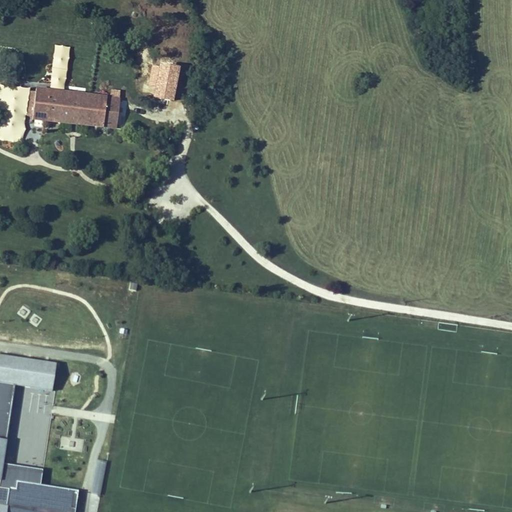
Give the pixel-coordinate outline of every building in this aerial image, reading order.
[(0,139),(21,143),(30,89),(0,84),(0,139)] [(34,121),(38,121),(41,92),(34,91),(30,117),(34,119),(34,121)] [(42,91),(41,92),(38,121),(52,123),(56,92),(42,91)] [(97,98),(56,92),(52,123),(92,128),(97,98)] [(108,130),(113,101),(97,98),(92,128),(108,130)] [(29,271),(28,282),(39,283),(40,271),(29,271)] [(46,275),(45,286),(62,287),(62,276),(46,275)] [(28,321),(36,327),(41,318),(33,313),(28,321)] [(0,511),(74,511),(77,492),(40,486),(16,482),(15,489),(0,486),(0,481),(3,465),(14,385),(50,391),(54,365),(0,356),(0,511)] [(105,465),(96,464),(91,492),(99,494),(105,465)] [(42,471),(3,465),(0,481),(0,486),(15,489),(16,482),(40,486),(42,471)]
